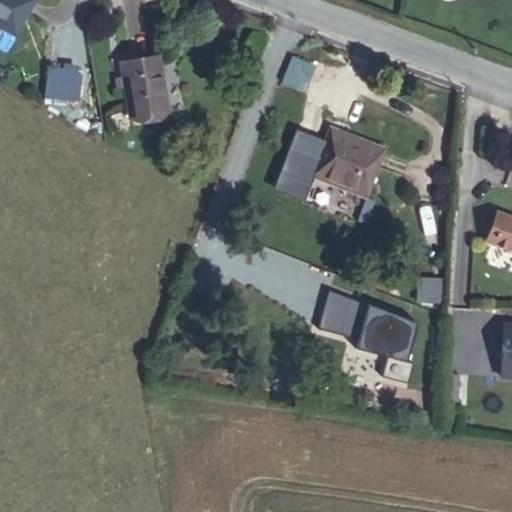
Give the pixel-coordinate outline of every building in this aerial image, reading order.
[(0,0),(0,27),(14,36),(34,0),(0,0)] [(311,64),(291,56),(281,82),(301,90),(311,64)] [(158,57),(120,63),(123,78),(124,86),(129,118),(167,112),(158,57)] [(115,88),(124,86),(123,78),(113,80),(115,88)] [(329,129),(311,176),(365,197),(383,150),(329,129)] [(485,241),(491,243),(501,214),(496,212),(485,241)] [(511,218),(501,214),(491,243),(511,250),(511,218)] [(420,284),(418,303),(440,304),(441,285),(420,284)] [(405,363),(415,323),(327,291),(317,328),(356,340),(353,347),(386,358),(382,376),(405,382),(409,364),(405,363)] [(511,324),(503,324),(500,376),(511,376),(511,324)]
